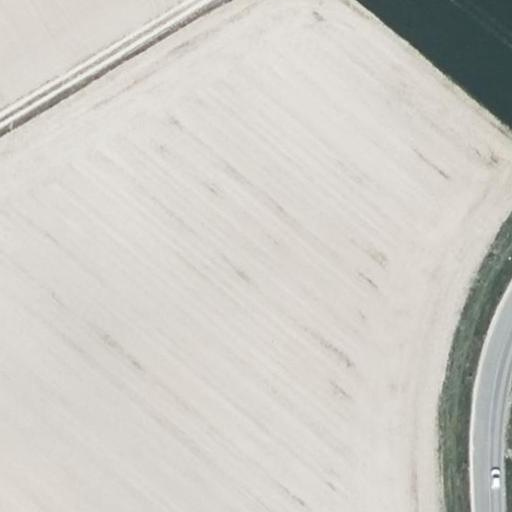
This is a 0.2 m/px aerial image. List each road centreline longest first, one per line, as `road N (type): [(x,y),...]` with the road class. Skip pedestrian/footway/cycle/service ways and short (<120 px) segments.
road 1 (track): [(191,0),(0,117)]
road 2 (tertiary): [(511,312),(492,377),(486,511)]
